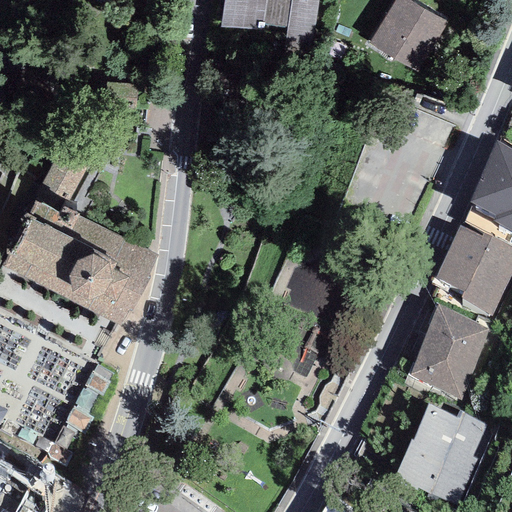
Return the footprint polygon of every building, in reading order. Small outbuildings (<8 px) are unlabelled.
[(276,0),(218,0),(217,21),(274,27),(276,0)] [(415,0),(393,0),(370,38),(419,67),(448,19),(415,0)] [(138,81),(105,78),(103,101),(135,104),(138,81)] [(59,141),(34,193),(64,207),(91,155),(59,141)] [(511,163),(495,156),(470,219),(495,230),(493,236),(511,243),(511,163)] [(34,193),(2,262),(120,324),(157,251),(64,207),(34,193)] [(481,247),(459,236),(433,291),(462,304),(460,309),(493,325),(511,283),(511,255),(483,242),(481,247)] [(461,404),(487,335),(437,315),(410,385),(461,404)] [(426,411),(395,488),(455,511),(459,511),(492,429),(459,416),(456,423),(426,411)]
